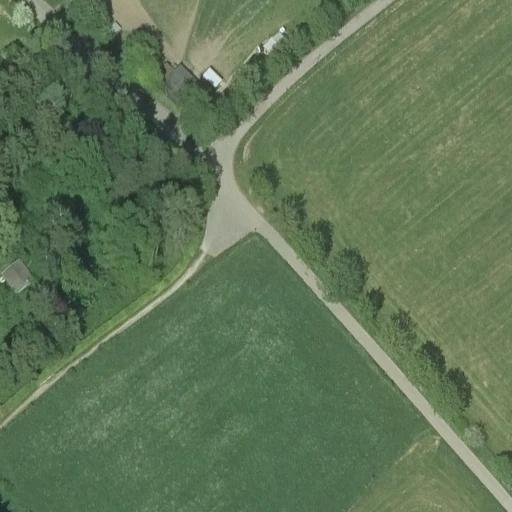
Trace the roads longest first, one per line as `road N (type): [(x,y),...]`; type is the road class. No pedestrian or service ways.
road 1 (track): [(238,204),(511,511)]
road 2 (track): [(0,420),(198,258),(238,204)]
road 3 (track): [(26,0),(207,159),(238,204)]
road 4 (unclassified): [(386,0),(207,159)]
